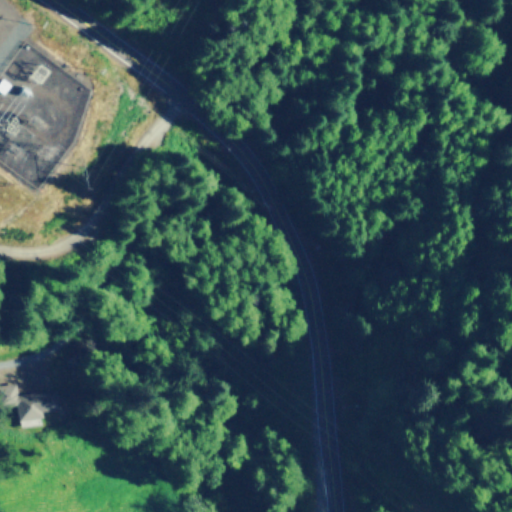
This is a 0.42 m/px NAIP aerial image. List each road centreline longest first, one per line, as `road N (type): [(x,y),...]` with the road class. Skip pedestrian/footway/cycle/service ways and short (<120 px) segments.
road 1 (tertiary): [(338,511),(326,305),(292,209),(231,133),(52,0)]
road 2 (residential): [(0,239),(30,248),(83,227),(181,93)]
road 3 (track): [(411,0),(181,93)]
